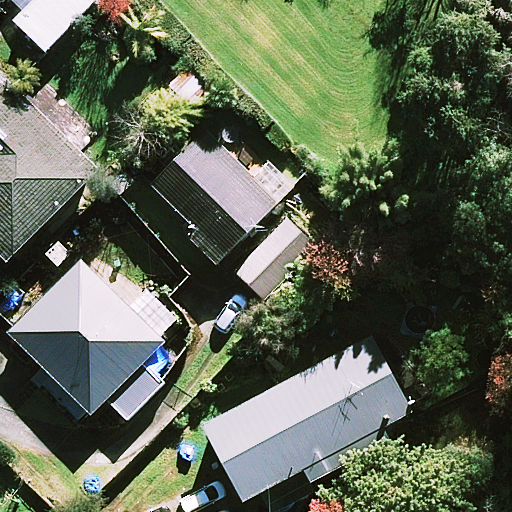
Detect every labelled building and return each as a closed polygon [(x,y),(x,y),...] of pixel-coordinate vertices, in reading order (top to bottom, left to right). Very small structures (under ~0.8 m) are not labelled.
[(101,0),(36,0),(14,23),(48,56),(101,0)] [(98,176),(0,80),(0,263),(7,270),(98,176)] [(207,136),(154,189),(199,234),(191,241),(218,268),(226,260),(267,301),(317,251),(276,210),(297,190),(271,164),(253,182),(207,136)] [(179,326),(104,246),(9,334),(89,421),(110,402),(128,421),(165,387),(141,361),(179,326)] [(186,411),(220,484),(413,392),(379,319),(186,411)]
